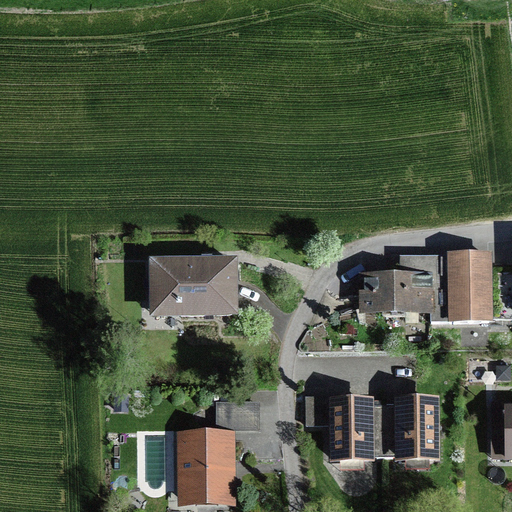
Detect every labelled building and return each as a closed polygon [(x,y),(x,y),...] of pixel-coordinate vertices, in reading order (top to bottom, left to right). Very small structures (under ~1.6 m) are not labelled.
[(452,258),(413,258),(413,278),(432,278),(432,311),(431,311),(431,324),(452,324),(489,324),(488,257),(459,257),(452,257),(452,258)] [(233,264),(153,265),(154,309),(181,309),(181,316),(234,316),(233,264)] [(400,279),(365,279),(365,312),(383,312),(383,318),(405,317),(405,312),(423,312),(423,311),(431,311),(432,311),(432,278),(413,278),(400,278),(400,279)] [(328,393),(307,393),(307,423),(329,423),(328,393)] [(258,431),(258,405),(217,406),(217,431),(258,431)] [(399,407),(384,407),(385,459),(400,459),(400,460),(435,460),(434,405),(399,406),(399,407)] [(368,406),(334,407),(334,461),(369,461),(369,459),(385,459),(384,407),(368,407),(368,406)] [(511,419),(492,419),(492,460),(511,459),(511,419)] [(230,441),(182,441),(182,501),(231,500),(230,441)]
